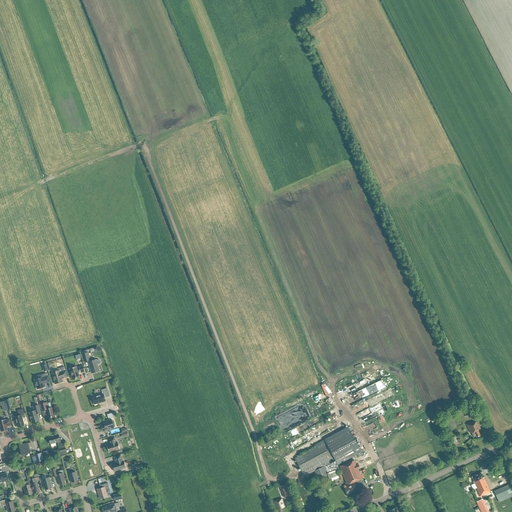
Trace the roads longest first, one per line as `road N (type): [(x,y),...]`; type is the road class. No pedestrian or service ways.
road 1 (tertiary): [(345,511),(511,437)]
road 2 (residential): [(22,504),(6,440),(81,418)]
